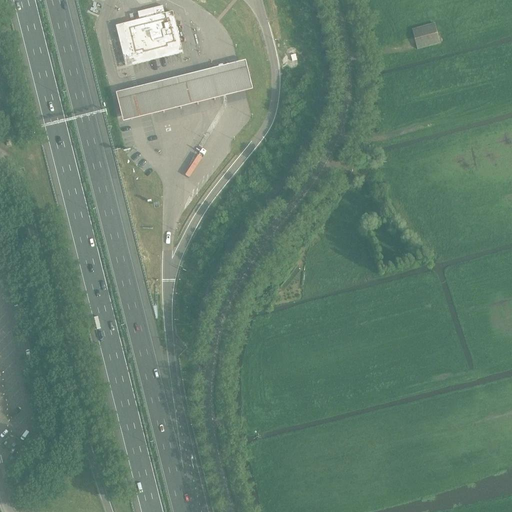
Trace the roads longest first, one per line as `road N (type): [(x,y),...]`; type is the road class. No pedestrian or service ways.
road 1 (unclassified): [(225,511),(206,432),(214,324),(250,257),(312,179),(340,123),(344,58),(331,0)]
road 2 (motorway): [(24,0),(151,511)]
road 3 (motorway): [(179,497),(54,0)]
road 4 (motorway): [(179,497),(183,443),(167,293)]
